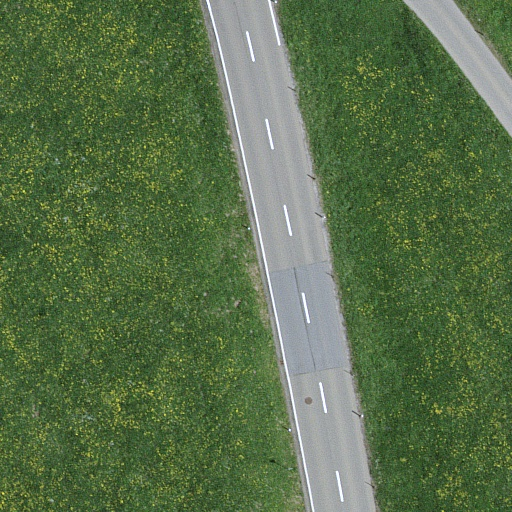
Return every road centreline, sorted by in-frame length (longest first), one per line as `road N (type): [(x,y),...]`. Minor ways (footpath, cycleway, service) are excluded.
road 1 (secondary): [(340,511),(299,271),(238,0)]
road 2 (unclassified): [(427,0),(511,105)]
